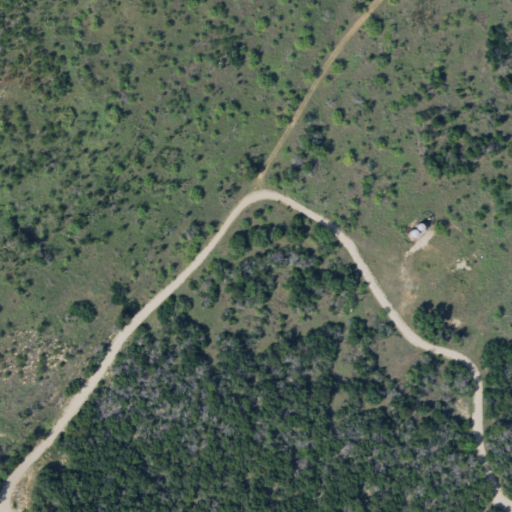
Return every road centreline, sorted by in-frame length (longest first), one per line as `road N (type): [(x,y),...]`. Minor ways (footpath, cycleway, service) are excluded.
road 1 (residential): [(262,176),(336,211),(418,332),(473,351),(486,369),(495,453),(511,495)]
road 2 (residential): [(22,511),(19,469),(262,176)]
road 3 (residential): [(262,176),(312,90),(386,0)]
